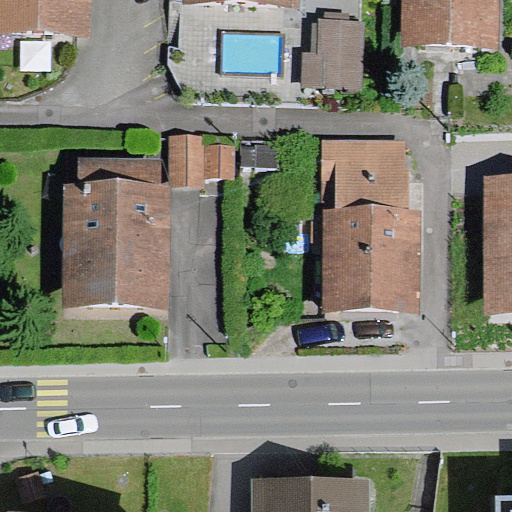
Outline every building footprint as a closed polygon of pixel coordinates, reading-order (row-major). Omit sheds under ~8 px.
[(76,0),(0,0),(0,16),(0,34),(76,36),(76,0)] [(189,0),(190,16),(307,18),(307,0),(189,0)] [(420,0),(419,46),(480,48),(481,6),(493,6),(493,0),(420,0)] [(363,86),(366,17),(311,14),(308,84),(363,86)] [(201,140),(173,140),(172,186),(201,186),(201,180),(229,180),(229,150),(201,150),(201,140)] [(396,148),(325,148),(323,310),(402,311),(402,249),(411,250),(412,220),(403,220),(403,182),(396,182),(396,148)] [(154,170),(82,169),(80,307),(151,308),(154,170)] [(511,196),(488,197),(487,233),(503,233),(502,312),(511,311),(511,196)] [(361,511),(362,487),(273,487),(272,511),(361,511)] [(511,511),(511,501),(495,502),(495,511),(511,511)]
